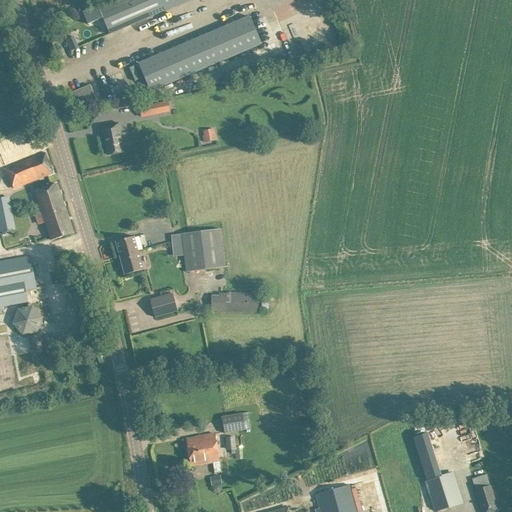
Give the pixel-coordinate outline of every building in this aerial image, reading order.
[(161,0),(113,0),(111,1),(123,29),(166,10),(161,0)] [(123,29),(111,1),(98,6),(83,13),(88,24),(102,18),(109,35),(123,29)] [(154,57),(147,60),(138,64),(150,92),(166,85),(154,57)] [(90,84),(68,94),(75,111),(97,102),(90,84)] [(154,104),(139,107),(141,117),(156,114),(154,104)] [(119,123),(111,125),(102,126),(107,155),(122,152),(120,143),(123,142),(119,123)] [(202,135),(203,142),(216,139),(214,128),(203,131),(204,134),(202,135)] [(46,154),(6,171),(14,189),(54,173),(46,154)] [(51,240),(73,233),(57,184),(35,191),(51,240)] [(0,198),(0,230),(0,231),(15,229),(9,197),(0,198)] [(182,234),(183,237),(188,271),(225,266),(220,228),(182,234)] [(115,242),(124,275),(143,270),(134,237),(115,242)] [(30,257),(0,262),(0,309),(2,309),(2,306),(27,301),(25,290),(36,288),(30,257)] [(219,295),(212,295),(212,310),(240,310),(258,310),(258,292),(240,292),(219,292),(219,295)] [(177,310),(172,293),(150,299),(154,316),(177,310)] [(27,308),(25,308),(23,309),(21,310),(19,311),(17,313),(16,315),(15,317),(15,319),(15,322),(15,324),(16,326),(17,328),(18,330),(20,331),(22,333),(24,333),(27,334),(29,334),(31,333),(33,332),(35,331),(37,330),(38,328),(40,326),(40,323),(40,321),(40,319),(40,317),(39,314),(38,313),(36,311),(34,310),(32,309),(30,308),(27,308)] [(245,430),(243,414),(221,417),(224,433),(245,430)] [(191,467),(219,462),(215,434),(186,439),(191,467)] [(235,449),(234,437),(225,437),(226,450),(235,449)] [(450,473),(439,477),(426,481),(436,511),(437,511),(455,506),(453,498),(457,496),(450,473)] [(222,484),(220,475),(210,477),(211,486),(222,484)] [(356,511),(355,508),(349,485),(316,494),(319,508),(315,509),(315,511),(356,511)] [(475,491),(481,509),(495,505),(489,486),(475,491)] [(355,487),(350,489),(356,511),(361,511),(355,487)]
